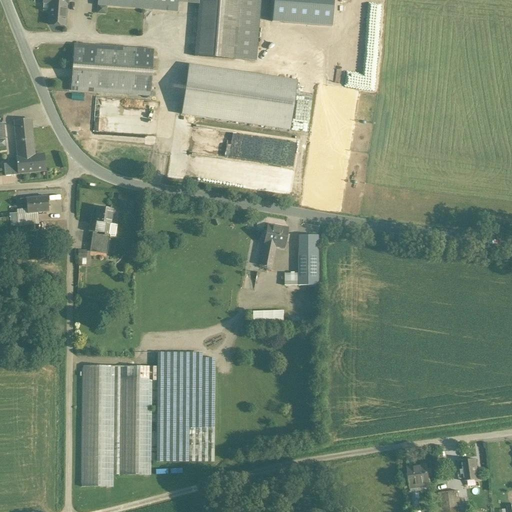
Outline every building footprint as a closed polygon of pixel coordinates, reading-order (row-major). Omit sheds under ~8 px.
[(44,0),(43,12),(50,12),(50,10),(63,11),(66,11),(66,5),(67,5),(67,0),(44,0)] [(178,0),(97,0),(97,5),(177,12),(178,3),(178,0)] [(199,0),(199,4),(195,57),(235,60),(239,0),(199,0)] [(260,0),(239,0),(235,60),(255,62),(260,0)] [(63,11),(50,10),(50,12),(49,25),(65,26),(65,25),(62,25),(63,11)] [(154,51),(74,45),(71,91),(151,97),(154,51)] [(296,82),(188,66),(181,114),(289,130),(296,82)] [(159,102),(96,98),(95,115),(158,120),(159,102)] [(158,120),(95,115),(94,133),(156,137),(158,120)] [(32,120),(14,122),(15,130),(33,128),(32,120)] [(289,193),(296,138),(207,127),(203,154),(188,152),(186,165),(194,166),(200,164),(204,180),(206,165),(214,163),(213,171),(213,170),(211,183),(238,187),(250,184),(250,183),(243,182),(242,176),(249,174),(251,174),(267,170),(258,169),(266,167),(256,166),(255,163),(269,165),(269,162),(275,184),(274,191),(289,193)] [(33,128),(15,130),(18,159),(36,157),(33,128)] [(18,159),(18,163),(19,173),(20,173),(45,171),(44,156),(36,157),(18,159)] [(18,163),(4,165),(5,177),(20,175),(20,173),(19,173),(18,163)] [(122,195),(119,215),(129,216),(130,210),(134,210),(135,203),(131,202),(132,197),(122,195)] [(48,197),(26,199),(27,209),(28,214),(37,213),(49,212),(48,197)] [(113,210),(98,208),(96,215),(95,223),(102,224),(101,235),(93,234),(91,252),(107,254),(110,236),(109,236),(110,225),(111,225),(113,210)] [(28,214),(27,209),(23,209),(18,210),(18,214),(19,222),(19,226),(38,225),(37,213),(28,214)] [(0,223),(19,222),(18,214),(10,214),(10,218),(0,218),(0,223)] [(89,233),(93,234),(101,235),(102,224),(95,223),(96,215),(92,215),(89,233)] [(110,225),(109,236),(110,236),(115,237),(117,226),(111,225),(110,225)] [(288,230),(267,227),(264,244),(265,245),(260,266),(271,268),(275,253),(273,252),(274,246),(285,248),(288,230)] [(319,236),(299,236),(299,273),(299,286),(319,286),(319,236)] [(260,266),(265,245),(264,244),(248,241),(242,271),(259,274),(260,266)] [(206,259),(157,259),(157,278),(136,277),(136,349),(153,349),(156,349),(156,354),(157,354),(157,368),(152,368),(152,380),(151,463),(214,463),(215,359),(205,359),(205,354),(206,259)] [(299,286),(299,273),(287,273),(287,286),(299,286)] [(115,367),(83,367),(81,488),(113,488),(113,476),(115,367)] [(152,380),(120,380),(120,367),(115,367),(113,476),(151,476),(151,463),(152,380)] [(152,368),(120,367),(120,380),(152,380),(152,368)] [(475,460),(461,462),(463,482),(478,480),(475,460)] [(427,466),(407,469),(409,489),(410,489),(410,487),(428,484),(428,486),(429,486),(427,466)] [(446,477),(435,478),(436,485),(447,484),(446,477)] [(418,491),(410,492),(412,506),(419,505),(420,504),(418,491)] [(462,491),(438,494),(440,509),(440,511),(459,511),(459,508),(459,505),(463,505),(464,505),(462,491)] [(440,509),(438,494),(430,495),(432,510),(440,509)]
